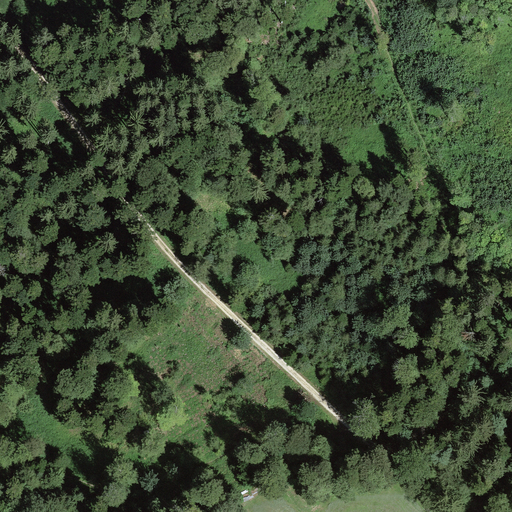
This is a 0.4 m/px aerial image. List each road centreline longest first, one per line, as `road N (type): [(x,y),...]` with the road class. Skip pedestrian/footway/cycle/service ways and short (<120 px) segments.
road 1 (track): [(360,434),(167,253),(0,25)]
road 2 (track): [(511,277),(421,143),(389,67),(374,0)]
